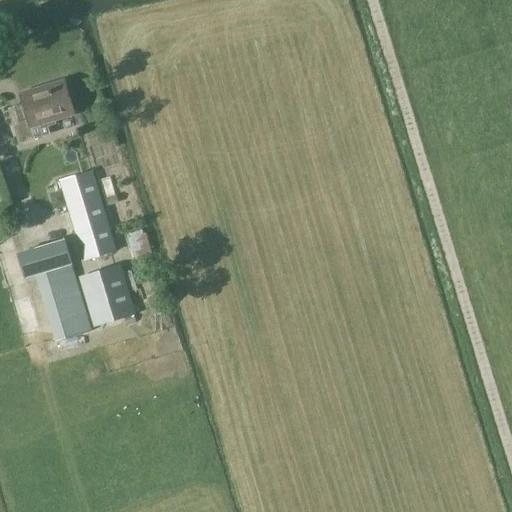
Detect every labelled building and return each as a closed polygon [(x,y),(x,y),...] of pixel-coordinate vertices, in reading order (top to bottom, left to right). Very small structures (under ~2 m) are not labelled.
[(19,143),(33,139),(36,139),(51,135),(48,127),(57,124),(56,121),(74,115),(63,81),(21,93),(24,104),(9,109),(19,143)] [(84,260),(115,250),(91,172),(60,181),(84,260)] [(128,239),(137,270),(154,264),(146,233),(128,239)] [(18,255),(25,277),(27,282),(37,279),(55,342),(92,331),(72,264),(70,264),(64,242),(18,255)] [(94,326),(134,313),(119,266),(79,278),(94,326)]
